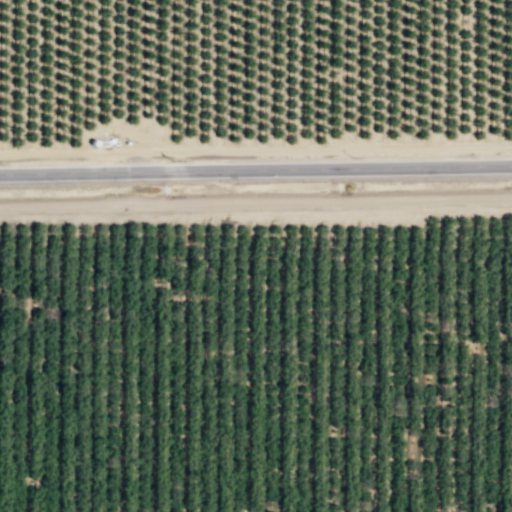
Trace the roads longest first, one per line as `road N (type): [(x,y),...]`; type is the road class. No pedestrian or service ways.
road 1 (track): [(511,145),(176,151),(112,128),(96,130),(81,151),(0,153)]
road 2 (track): [(511,196),(0,206)]
road 3 (tertiary): [(511,164),(0,173)]
